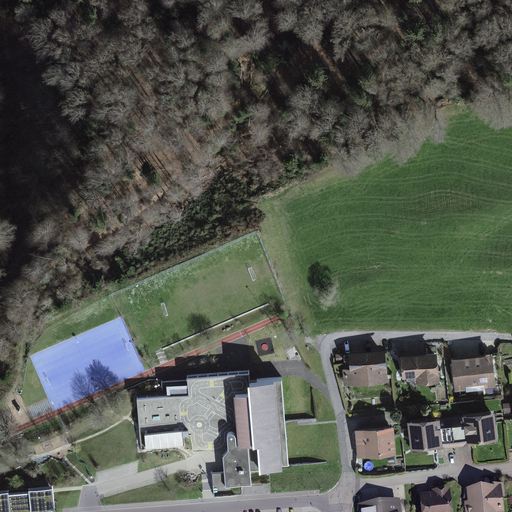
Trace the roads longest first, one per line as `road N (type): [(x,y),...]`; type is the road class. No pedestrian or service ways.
road 1 (residential): [(511,337),(328,340),(348,485)]
road 2 (residential): [(343,510),(308,500),(153,511)]
road 3 (residential): [(348,485),(511,466)]
